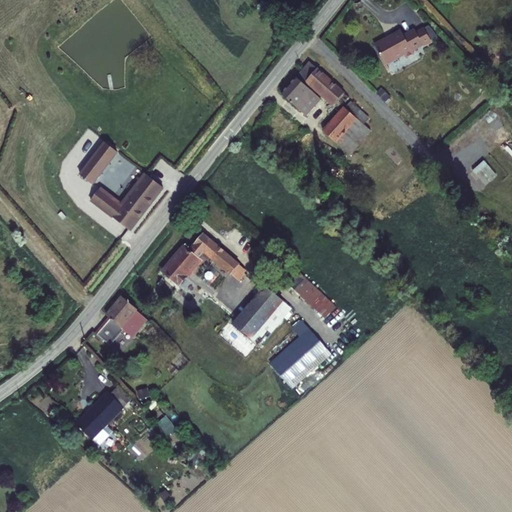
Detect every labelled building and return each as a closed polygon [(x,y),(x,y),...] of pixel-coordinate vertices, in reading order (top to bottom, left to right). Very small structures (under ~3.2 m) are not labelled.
[(429,26),(417,33),(424,46),(436,39),(429,26)] [(413,52),(424,46),(417,33),(415,30),(404,36),(402,33),(387,41),(386,40),(375,45),(386,65),(403,55),(406,59),(415,54),(413,52)] [(349,99),(310,64),(282,95),(306,116),(321,100),(305,86),(309,82),(334,105),(337,102),(342,106),(349,99)] [(331,108),(334,105),(309,82),(305,86),(321,100),(322,99),(331,108)] [(356,88),(377,109),(382,104),(361,83),(356,88)] [(349,155),(371,131),(364,125),(370,119),(351,101),(324,132),(349,155)] [(81,176),(93,185),(118,152),(107,143),(81,176)] [(130,231),(164,188),(147,175),(123,207),(101,189),(92,201),(130,231)] [(204,235),(196,245),(231,275),(238,280),(244,273),(245,274),(247,271),(204,235)] [(196,245),(190,252),(201,261),(200,262),(205,266),(206,264),(226,281),(231,275),(196,245)] [(163,272),(179,286),(200,262),(201,261),(190,252),(184,247),(163,272)] [(336,308),(299,272),(288,284),(326,319),(336,308)] [(247,276),(245,274),(244,273),(238,280),(241,283),(247,276)] [(235,327),(257,347),(291,308),(262,283),(253,293),(259,298),(238,322),(235,327)] [(138,311),(123,298),(107,316),(113,322),(110,325),(108,323),(97,336),(110,347),(124,331),(133,339),(148,321),(137,312),(138,311)] [(235,327),(238,322),(233,317),(228,322),(235,327)] [(302,322),(295,329),(302,337),(286,352),(285,351),(271,364),(275,369),(288,385),(292,389),(331,355),(302,322)] [(302,337),(295,329),(279,343),(285,351),(286,352),(302,337)] [(245,357),(252,350),(246,344),(239,351),(245,357)] [(166,368),(174,377),(179,372),(170,363),(166,368)] [(280,392),(288,385),(275,369),(267,376),(280,392)] [(110,395),(124,408),(131,402),(117,388),(110,395)] [(103,430),(124,408),(110,395),(108,393),(77,425),(92,440),(93,440),(100,447),(109,437),(103,430)] [(59,425),(57,427),(60,430),(67,423),(58,414),(54,419),(59,425)] [(18,505),(25,507),(27,500),(20,498),(18,505)]
